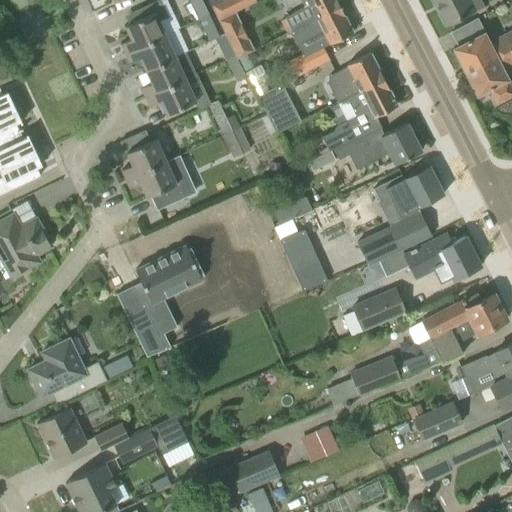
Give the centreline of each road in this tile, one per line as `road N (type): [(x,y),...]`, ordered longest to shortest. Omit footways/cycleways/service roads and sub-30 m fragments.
road 1 (residential): [(0,359),(97,231),(78,178),(93,137),(113,115),(111,90),(69,0)]
road 2 (residential): [(489,195),(386,0)]
